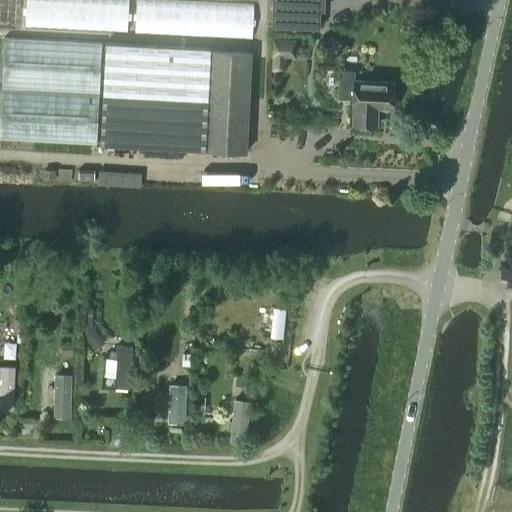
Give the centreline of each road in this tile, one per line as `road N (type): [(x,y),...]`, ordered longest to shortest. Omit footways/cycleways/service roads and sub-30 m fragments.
road 1 (unclassified): [(392,511),(502,0)]
road 2 (track): [(296,444),(246,466),(0,454)]
road 3 (track): [(481,511),(501,313),(437,281)]
road 4 (track): [(0,32),(261,46)]
road 5 (track): [(258,173),(0,159)]
road 6 (track): [(313,370),(296,444),(299,511)]
